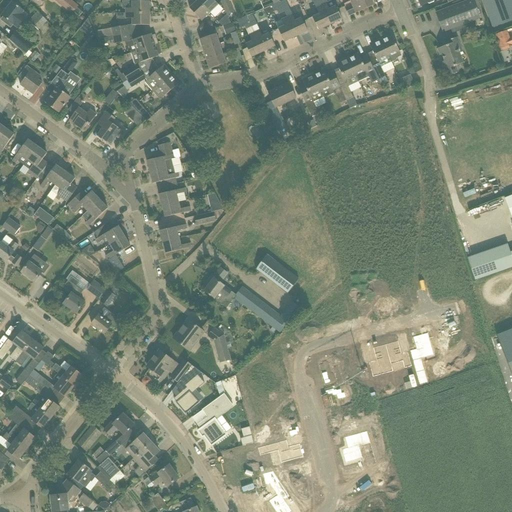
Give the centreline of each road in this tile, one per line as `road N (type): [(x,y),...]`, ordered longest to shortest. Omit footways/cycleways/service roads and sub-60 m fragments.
road 1 (residential): [(319,511),(336,500),(296,354),(438,311)]
road 2 (residential): [(197,85),(251,75),(400,10)]
road 3 (residential): [(223,511),(171,427),(112,374)]
road 4 (residential): [(23,498),(45,455),(112,374)]
road 5 (residential): [(112,374),(0,291)]
road 6 (residential): [(103,172),(0,89)]
